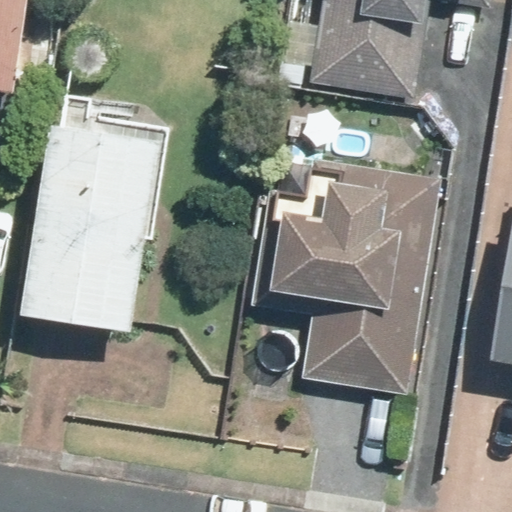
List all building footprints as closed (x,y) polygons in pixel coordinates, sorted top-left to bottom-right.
[(0,0),(0,156),(1,157),(13,79),(22,80),(34,0),(0,0)] [(290,19),(282,73),(419,92),(431,0),(475,0),(497,3),(497,0),(326,0),(323,24),(290,19)] [(135,112),(136,103),(100,91),(73,86),(69,112),(59,111),(31,303),(141,319),(155,226),(161,227),(176,117),(135,112)] [(427,109),(411,120),(427,141),(443,130),(427,109)] [(283,183),(312,188),(316,160),(289,155),(283,183)] [(283,276),(320,281),(306,371),(413,388),(446,173),(352,159),(351,169),(340,168),(334,206),(294,199),(283,276)] [(511,277),(501,347),(511,348),(511,277)]
